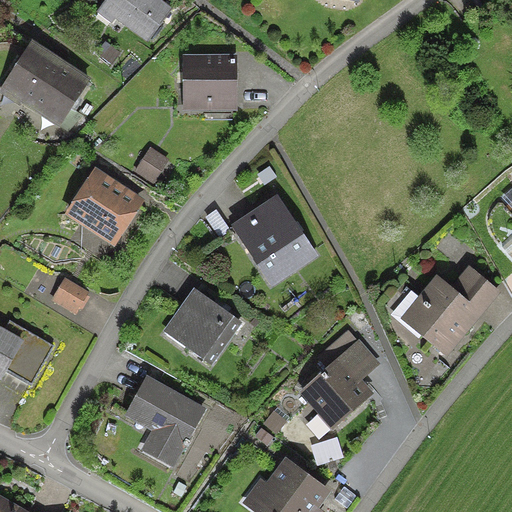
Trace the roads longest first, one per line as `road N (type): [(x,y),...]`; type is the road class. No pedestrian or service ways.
road 1 (residential): [(44,459),(131,297),(173,237),(312,83),(421,0)]
road 2 (residential): [(511,325),(362,511)]
